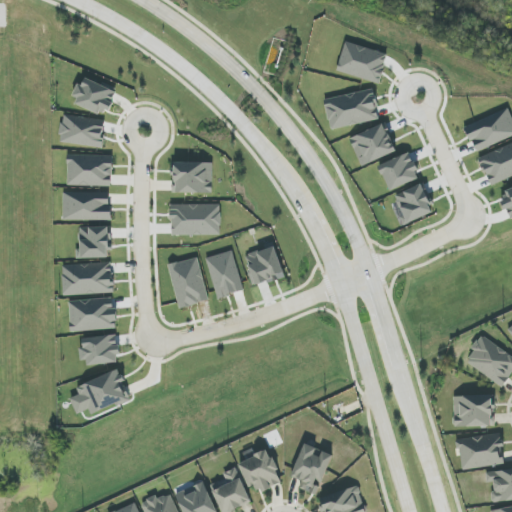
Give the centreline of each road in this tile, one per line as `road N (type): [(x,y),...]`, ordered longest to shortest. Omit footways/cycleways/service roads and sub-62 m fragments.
road 1 (tertiary): [(367,272),(320,170),(276,110),(140,0)]
road 2 (tertiary): [(66,0),(133,33),(211,89),(294,188)]
road 3 (tertiary): [(342,286),(411,511)]
road 4 (residential): [(153,339),(233,326),(367,272)]
road 5 (residential): [(153,339),(141,288),(142,148)]
road 6 (tertiary): [(444,511),(401,376)]
